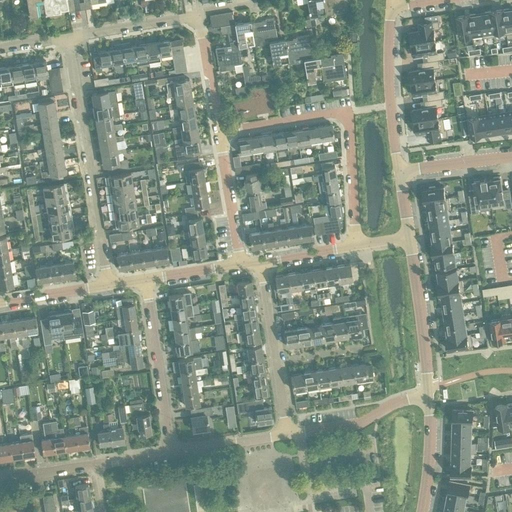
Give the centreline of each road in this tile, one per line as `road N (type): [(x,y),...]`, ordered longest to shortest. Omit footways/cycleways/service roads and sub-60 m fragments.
road 1 (residential): [(217,135),(349,113),(354,246)]
road 2 (residential): [(108,284),(67,38)]
road 3 (residential): [(174,452),(145,280)]
road 4 (residential): [(285,434),(260,262)]
road 5 (residential): [(399,173),(389,105),(391,6)]
road 6 (residential): [(427,395),(409,237)]
road 7 (residential): [(285,434),(360,423),(427,395)]
road 8 (residential): [(67,38),(197,17)]
road 9 (residential): [(240,264),(217,135)]
